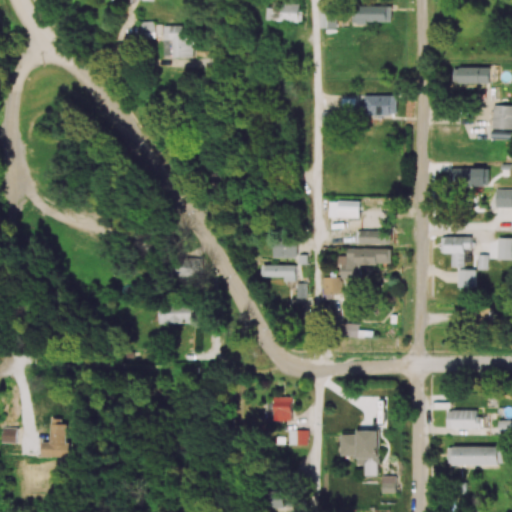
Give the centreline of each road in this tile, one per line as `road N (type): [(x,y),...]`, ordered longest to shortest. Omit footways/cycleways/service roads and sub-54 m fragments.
road 1 (residential): [(422,0),(418,511)]
road 2 (residential): [(318,369),(281,358),(90,78),(49,39)]
road 3 (residential): [(221,0),(206,248),(213,356)]
road 4 (residential): [(49,39),(15,78),(11,97),(2,368)]
road 5 (residential): [(511,364),(318,369)]
